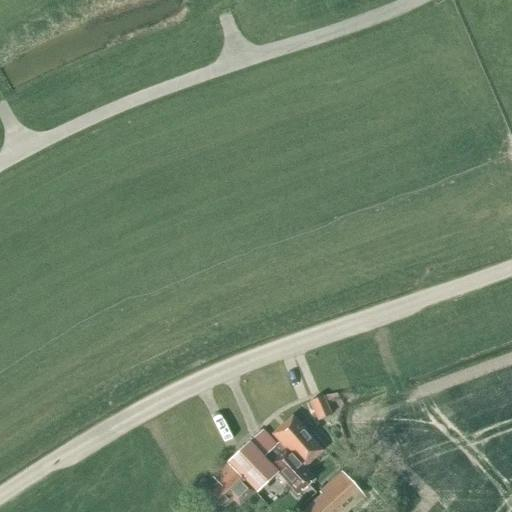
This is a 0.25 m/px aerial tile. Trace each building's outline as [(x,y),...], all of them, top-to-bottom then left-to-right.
[(316,421),(329,415),(321,397),(308,402),(316,421)] [(278,443),(302,469),(321,451),(291,417),(279,428),(272,419),(262,428),(270,436),(271,435),(278,443)] [(302,469),(278,443),(275,446),(261,431),(226,463),(256,493),(276,473),(296,495),(313,480),(302,469)] [(238,507),(254,493),(226,465),(211,478),(218,486),(201,501),(210,511),(218,511),(232,500),(238,507)] [(345,511),(362,497),(340,473),(318,493),(320,496),(302,511),(345,511)]
